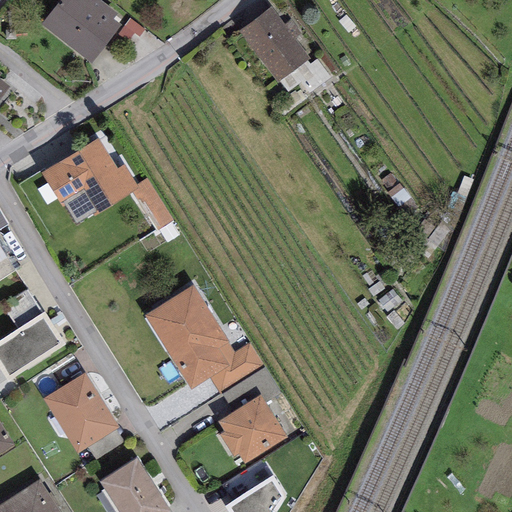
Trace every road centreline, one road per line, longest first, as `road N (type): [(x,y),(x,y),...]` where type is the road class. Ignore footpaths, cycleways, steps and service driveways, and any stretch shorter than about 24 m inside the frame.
road 1 (residential): [(236,0),(0,159)]
road 2 (residential): [(0,191),(141,429)]
